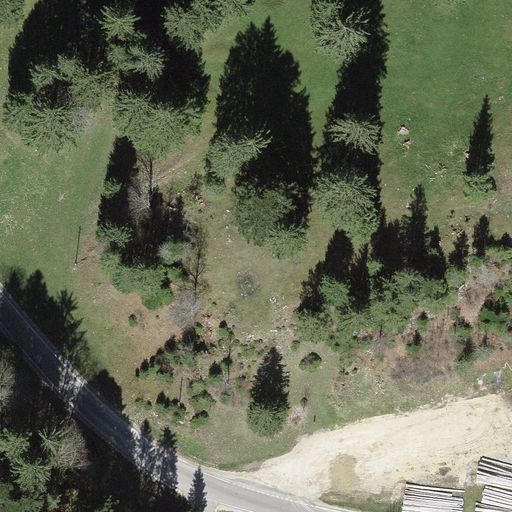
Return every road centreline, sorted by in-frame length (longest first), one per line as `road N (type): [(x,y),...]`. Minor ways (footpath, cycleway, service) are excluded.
road 1 (unclassified): [(0,313),(90,419),(198,485),(276,511)]
road 2 (track): [(511,440),(385,454),(286,485),(252,506)]
